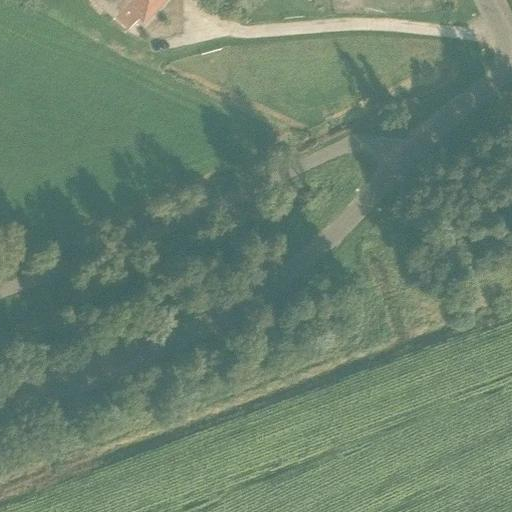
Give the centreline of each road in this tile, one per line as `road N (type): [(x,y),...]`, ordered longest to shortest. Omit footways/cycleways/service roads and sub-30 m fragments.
road 1 (tertiary): [(0,413),(162,353),(283,281),(399,163)]
road 2 (residential): [(0,293),(341,148),(379,146),(399,163)]
road 3 (tertiary): [(399,163),(511,66)]
